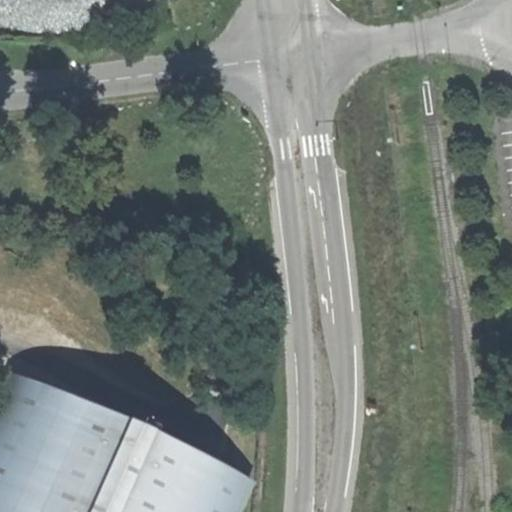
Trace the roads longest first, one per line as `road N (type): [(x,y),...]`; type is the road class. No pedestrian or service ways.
road 1 (secondary): [(297,54),(325,394),(322,511)]
road 2 (unclassified): [(0,91),(297,54)]
road 3 (unclassified): [(297,54),(419,38)]
